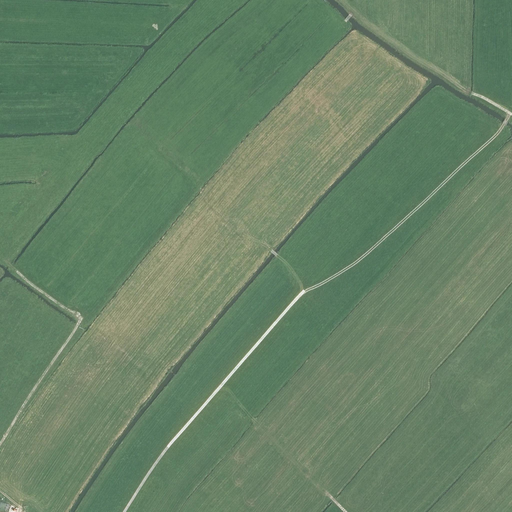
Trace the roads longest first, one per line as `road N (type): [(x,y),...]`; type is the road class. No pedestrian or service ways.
road 1 (track): [(307,291),(168,445),(124,511)]
road 2 (track): [(504,125),(346,270),(307,291)]
road 3 (track): [(17,271),(80,321),(0,446)]
road 4 (track): [(353,12),(510,114)]
road 5 (track): [(329,497),(220,386)]
